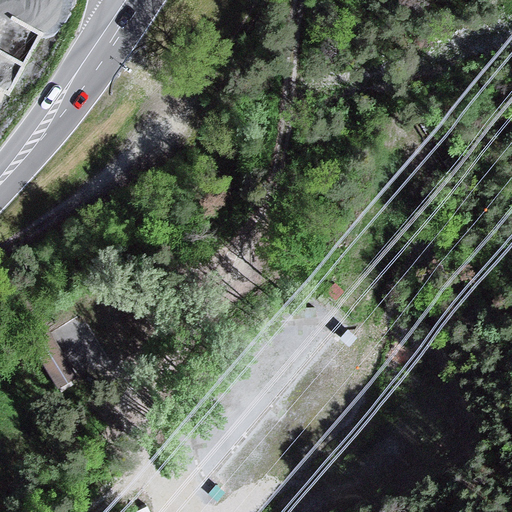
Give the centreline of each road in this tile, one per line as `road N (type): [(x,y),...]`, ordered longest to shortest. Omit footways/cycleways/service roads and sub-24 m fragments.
road 1 (track): [(303,0),(292,196),(306,327),(191,450),(108,511)]
road 2 (tertiary): [(0,185),(133,0)]
